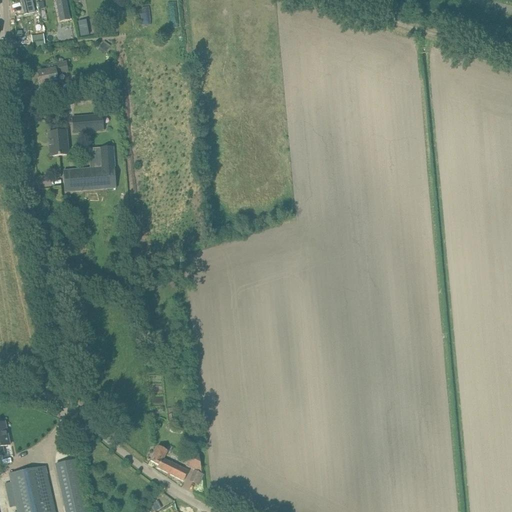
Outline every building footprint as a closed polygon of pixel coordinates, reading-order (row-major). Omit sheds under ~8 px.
[(20,0),(24,15),(30,13),(29,6),(32,5),(30,0),(20,0)] [(70,21),(65,0),(55,0),(60,22),(70,21)] [(86,21),(78,22),(81,37),(89,35),(86,21)] [(32,46),(41,45),(46,44),(45,35),(30,38),(32,46)] [(107,43),(104,49),(109,52),(112,46),(107,43)] [(63,73),(67,72),(66,65),(62,66),(62,65),(47,68),(47,71),(38,73),(41,86),(57,83),(56,75),(63,73)] [(89,86),(88,77),(73,80),(75,89),(89,86)] [(103,116),(73,118),(72,118),(73,133),(104,130),(103,116)] [(68,155),(68,146),(66,132),(48,133),(50,157),(68,155)] [(116,188),(115,188),(113,148),(113,147),(112,147),(112,148),(89,150),(89,149),(88,149),(88,150),(89,150),(91,170),(64,172),(64,171),(63,171),(63,172),(67,172),(68,191),(65,192),(65,193),(66,193),(66,192),(115,188),(115,189),(116,189),(116,188)] [(0,423),(0,456),(4,455),(2,447),(10,445),(5,422),(0,423)] [(183,481),(188,472),(163,460),(168,452),(158,447),(150,461),(158,465),(157,468),(183,481)] [(186,467),(201,473),(199,454),(193,452),(186,467)] [(85,511),(75,461),(55,465),(65,511),(85,511)] [(11,483),(7,484),(10,495),(13,494),(17,511),(54,511),(53,503),(45,468),(9,475),(11,483)]
